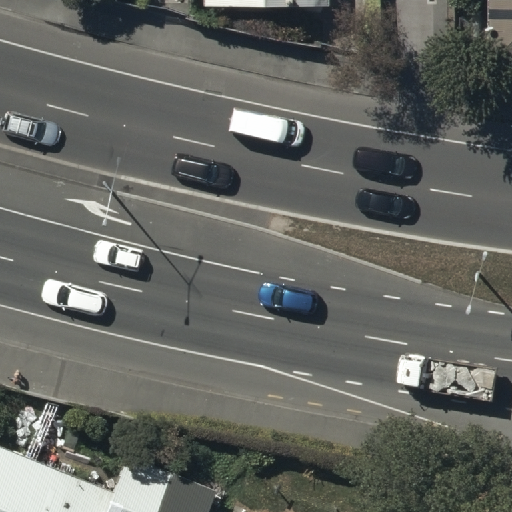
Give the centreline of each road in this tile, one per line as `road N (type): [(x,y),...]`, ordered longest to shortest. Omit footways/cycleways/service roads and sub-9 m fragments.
road 1 (trunk): [(0,92),(307,169),(511,203)]
road 2 (trunk): [(236,309),(166,246),(0,191)]
road 3 (trunk): [(236,309),(0,252)]
road 4 (trunk): [(430,344),(236,309)]
